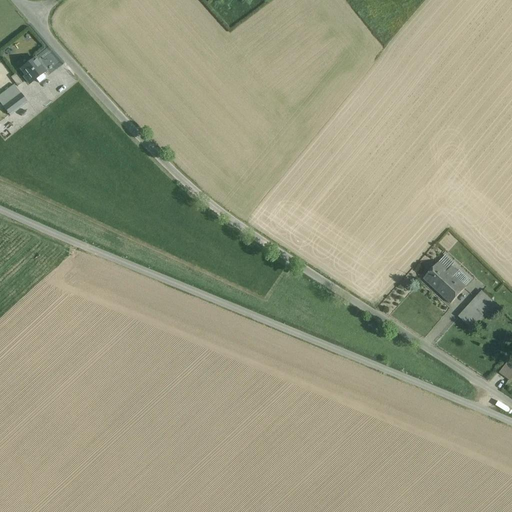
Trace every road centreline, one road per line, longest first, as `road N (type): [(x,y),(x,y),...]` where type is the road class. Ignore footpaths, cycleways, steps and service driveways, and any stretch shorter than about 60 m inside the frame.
road 1 (unclassified): [(32,15),(160,160),(236,222),(511,404)]
road 2 (unclassified): [(511,423),(0,210)]
